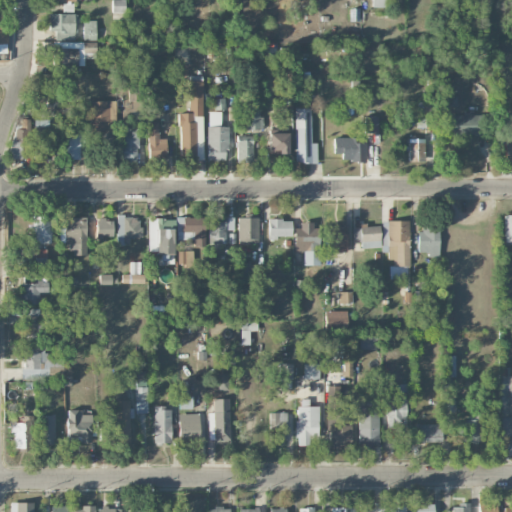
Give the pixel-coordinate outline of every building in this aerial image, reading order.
[(125,0),(111,0),(112,14),(125,13),(125,0)] [(77,33),(76,14),(49,14),(49,33),(77,33)] [(95,20),(83,21),(83,40),(96,40),(95,20)] [(53,66),(84,67),(84,58),(96,58),(96,42),(61,42),(61,47),(53,47),(53,66)] [(203,158),(202,81),(189,81),(189,113),(179,113),(179,159),(196,158),(203,158)] [(457,106),(456,96),(448,96),(448,107),(457,106)] [(110,130),(109,101),(89,101),(90,131),(110,130)] [(295,108),(294,163),(316,163),(317,143),(311,143),(312,109),(295,108)] [(246,129),(261,130),(262,110),(246,110),(246,129)] [(448,115),(449,135),(479,134),(478,115),(448,115)] [(378,133),(378,116),(364,116),(364,132),(378,133)] [(157,121),(147,122),(148,159),(166,158),(165,138),(158,139),(157,121)] [(35,125),(36,160),(51,159),(50,124),(35,125)] [(227,160),(227,127),(207,126),(206,160),(227,160)] [(120,162),(137,162),(137,128),(120,128),(120,162)] [(32,132),(13,129),(9,157),(28,159),(32,132)] [(64,159),(79,159),(78,133),(63,134),(64,159)] [(288,133),(268,133),(268,154),(288,154),(288,133)] [(364,142),(355,143),(355,138),(333,138),(333,153),(341,153),(342,161),(365,161),(364,142)] [(408,161),(424,161),(425,139),(409,138),(408,161)] [(252,162),(252,140),(236,140),(236,162),(252,162)] [(31,243),(50,244),(51,216),(32,216),(31,243)] [(130,244),(129,237),(140,236),(139,216),(117,216),(117,244),(130,244)] [(64,244),(69,244),(70,256),(86,255),(85,217),(63,218),(64,244)] [(204,217),(175,217),(176,240),(193,239),(194,245),(205,245),(204,217)] [(234,218),(208,217),(208,243),(233,244),(234,218)] [(237,218),(237,245),(258,245),(257,217),(237,218)] [(156,254),(172,254),(173,219),(149,218),(148,248),(156,248),(156,254)] [(291,236),(291,220),(268,219),(268,240),(276,240),(276,236),(291,236)] [(97,236),(112,237),(112,220),(98,220),(97,236)] [(408,220),(382,221),(383,252),(390,252),(390,278),(409,278),(408,220)] [(318,265),(318,224),(294,224),(294,251),(303,251),(303,265),(318,265)] [(347,250),(346,224),(327,224),(328,251),(347,250)] [(352,226),(353,241),(360,241),(360,248),(380,247),(379,225),(352,226)] [(417,229),(418,252),(428,252),(428,257),(439,256),(439,229),(417,229)] [(177,251),(177,266),(192,265),(192,251),(177,251)] [(337,284),(353,284),(352,269),(337,269),(337,284)] [(99,284),(110,284),(110,274),(99,275),(99,284)] [(121,283),(144,284),(144,274),(132,274),(121,274),(121,283)] [(23,282),(22,304),(41,304),(41,292),(47,292),(47,283),(23,282)] [(351,291),(337,292),(338,303),(352,303),(351,291)] [(346,329),(346,310),(324,311),(325,329),(346,329)] [(45,335),(46,313),(25,312),(24,334),(45,335)] [(257,322),(241,322),(241,343),(249,343),(249,331),(257,331),(257,322)] [(325,336),(324,347),(346,348),(347,337),(325,336)] [(359,337),(359,350),(375,349),(374,337),(359,337)] [(47,381),(47,369),(43,369),(44,344),(23,344),(22,380),(47,381)] [(442,356),(443,379),(455,379),(455,355),(442,356)] [(352,361),(344,360),(343,375),(351,376),(352,361)] [(279,379),(293,379),(293,364),(279,364),(279,379)] [(303,379),(319,379),(319,364),(304,364),(303,379)] [(501,436),(511,436),(511,374),(508,375),(510,417),(500,417),(501,436)] [(218,390),(227,390),(227,381),(218,381),(218,390)] [(147,413),(147,387),(135,387),(135,413),(147,413)] [(191,409),(192,396),(180,396),(179,408),(191,409)] [(456,414),(455,396),(443,396),(444,414),(456,414)] [(229,398),(213,399),(213,413),(208,413),(209,442),(230,441),(229,398)] [(387,399),(387,427),(397,427),(397,422),(407,422),(407,398),(387,399)] [(318,406),(309,406),(309,399),(297,399),(298,445),(309,445),(309,439),(319,438),(318,406)] [(130,400),(113,400),(112,444),(129,444),(130,400)] [(358,447),(379,447),(379,407),(373,407),(373,400),(359,400),(358,447)] [(154,443),(171,443),(171,407),(153,407),(154,443)] [(97,428),(91,427),(91,415),(81,414),(81,410),(66,410),(66,441),(97,442),(97,428)] [(286,441),(287,413),(270,412),(269,441),(286,441)] [(178,414),(179,440),(200,439),(199,413),(178,414)] [(463,442),(481,441),(480,413),(471,414),(471,419),(461,419),(463,442)] [(328,447),(351,447),(352,415),(329,414),(328,447)] [(32,415),(21,416),(21,420),(8,421),(9,434),(13,434),(14,450),(33,449),(32,415)] [(54,415),(39,415),(39,444),(54,444),(54,415)] [(441,424),(416,424),(417,442),(442,441),(441,424)]
